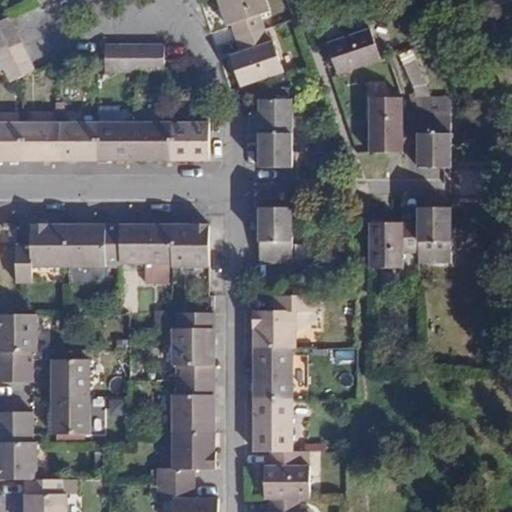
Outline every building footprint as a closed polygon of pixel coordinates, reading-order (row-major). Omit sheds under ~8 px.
[(269,12),(265,0),(217,0),(227,26),(231,25),(236,38),(264,29),(259,16),(269,12)] [(0,38),(14,31),(8,19),(7,17),(0,20),(0,38)] [(268,43),(264,29),(236,38),(240,52),(230,56),(240,86),(259,80),(282,72),(272,41),(268,43)] [(369,29),(326,45),(337,75),(380,59),(369,29)] [(0,53),(20,43),(14,31),(0,38),(0,53)] [(0,61),(4,69),(27,57),(20,43),(0,53),(0,61)] [(119,72),(119,45),(105,45),(105,58),(105,72),(119,72)] [(133,72),(133,45),(119,45),(119,72),(133,72)] [(149,72),(149,45),(133,45),(133,72),(149,72)] [(163,72),(163,60),(163,45),(149,45),(149,72),(163,72)] [(22,76),(34,70),(27,57),(4,69),(11,82),(22,76)] [(416,64),(402,69),(407,81),(420,77),(416,64)] [(420,77),(407,81),(418,114),(451,113),(451,98),(426,97),(424,88),(420,77)] [(370,98),(370,153),(402,153),(402,100),(402,98),(370,98)] [(292,168),(292,153),(291,101),(259,101),(259,168),(292,168)] [(451,167),(451,152),(451,113),(418,114),(418,116),(418,153),(419,153),(419,168),(451,167)] [(0,160),(22,161),(22,123),(0,123),(0,160)] [(60,161),(60,123),(22,123),(22,161),(60,161)] [(96,161),(97,123),(60,123),(60,161),(96,161)] [(134,161),(134,123),(97,123),(96,161),(134,161)] [(171,161),(171,123),(134,123),(134,161),(171,161)] [(209,161),(209,123),(171,123),(171,161),(209,161)] [(259,208),(259,264),(292,264),(292,223),(292,208),(259,208)] [(418,253),(418,263),(451,263),(451,224),(450,208),(418,208),(418,224),(418,253)] [(31,246),(16,246),(16,283),(24,283),(33,283),(33,268),(68,268),(68,226),(49,226),(49,224),(31,224),(31,246)] [(192,226),(171,226),(171,267),(209,267),(209,224),(192,224),(192,226)] [(369,227),(369,269),(402,269),(402,253),(418,253),(418,224),(369,224),(369,227)] [(120,226),(68,226),(68,268),(105,268),(105,262),(120,262),(120,226)] [(171,226),(120,226),(120,262),(135,262),(135,268),(171,267),(171,226)] [(311,297),(274,296),(274,312),(252,311),(252,328),(254,330),(254,349),(292,349),(295,349),(295,311),(311,312),(311,297)] [(25,314),(0,314),(0,367),(33,367),(33,360),(33,351),(36,351),(36,314),(25,314)] [(212,314),(178,314),(178,328),(214,329),(214,314),(212,314)] [(177,365),(177,381),(214,381),(214,329),(178,328),(172,328),(171,365),(177,365)] [(292,349),(254,349),(254,400),(292,400),(292,349)] [(90,360),(52,360),(52,397),(90,397),(90,360)] [(33,367),(0,367),(0,382),(33,382),(33,367)] [(214,381),(177,381),(176,396),(172,396),(172,432),(214,433),(214,381)] [(90,397),(52,397),(52,434),(90,434),(90,397)] [(292,400),(254,400),(254,452),(269,452),(292,452),(292,400)] [(0,427),(33,427),(33,413),(0,412),(0,427)] [(32,444),(33,434),(33,427),(0,427),(0,478),(25,479),(37,479),(37,444),(32,444)] [(214,433),(172,432),(172,470),(157,470),(157,484),(194,484),(194,470),(216,470),(216,453),(213,453),(214,433)] [(292,452),(269,452),(270,466),(265,466),(265,500),(269,500),(300,500),(310,500),(310,468),(300,468),(300,452),(292,452)] [(310,452),(300,452),(300,468),(310,468),(310,452)] [(63,479),(37,479),(25,479),(25,511),(67,511),(68,496),(63,495),(63,479)] [(194,484),(157,484),(156,500),(173,500),(173,511),(218,511),(218,500),(194,499),(194,484)] [(300,511),(300,500),(269,500),(269,511),(300,511)]
